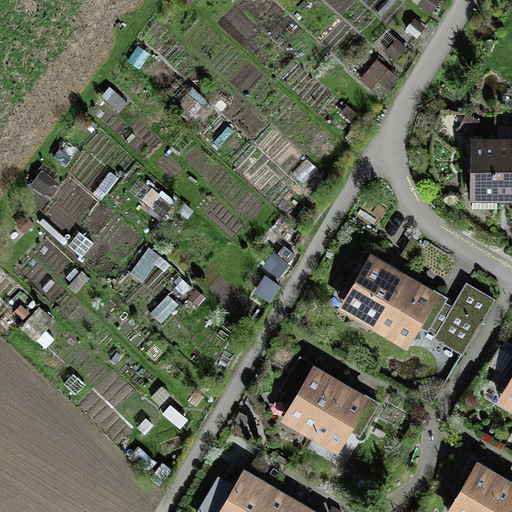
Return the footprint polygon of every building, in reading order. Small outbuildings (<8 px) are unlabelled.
[(413,0),(434,14),(444,0),(413,0)] [(405,27),(417,37),(425,27),(413,17),(405,27)] [(376,43),(395,60),(407,46),(388,29),(376,43)] [(398,76),(376,58),(359,78),(381,96),(398,76)] [(181,131),(153,165),(174,182),(202,149),(181,131)] [(130,144),(134,148),(141,140),(138,136),(130,144)] [(496,210),(495,192),(511,192),(511,142),(508,143),(495,143),(484,143),(471,143),(472,210),(496,210)] [(65,165),(71,156),(59,148),(53,156),(65,165)] [(47,203),(62,183),(41,168),(27,188),(47,203)] [(158,191),(152,186),(142,199),(150,206),(147,210),(159,221),(176,201),(161,188),(158,191)] [(262,265),(278,278),(291,264),(295,267),(301,259),(284,243),(276,252),(275,250),(262,265)] [(148,246),(130,272),(142,281),(161,255),(148,246)] [(347,303),(376,319),(411,339),(421,322),(463,346),(491,298),(465,283),(454,303),(414,280),(402,273),(394,269),(373,257),(347,303)] [(55,319),(39,305),(20,326),(35,340),(55,319)] [(350,388),(338,381),(331,377),(298,359),(281,389),(294,397),(286,411),(313,426),(342,442),(350,428),(361,433),(377,403),(350,388)] [(511,373),(500,395),(511,401),(511,373)] [(511,511),(511,483),(505,480),(496,475),(490,472),(475,464),(451,507),(461,511),(511,511)] [(287,499),(271,489),(265,486),(246,475),(224,511),(310,511),(301,507),(287,499)]
